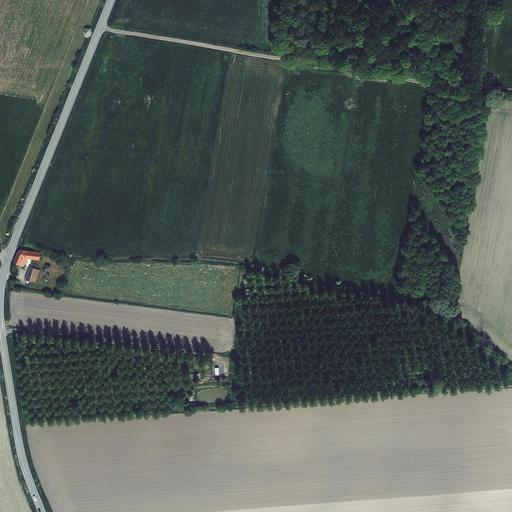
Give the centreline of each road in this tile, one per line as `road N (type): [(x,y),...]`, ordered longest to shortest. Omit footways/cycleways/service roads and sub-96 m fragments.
road 1 (track): [(511,91),(483,95),(99,28)]
road 2 (tertiary): [(0,291),(111,0)]
road 3 (track): [(1,331),(212,354)]
road 4 (tertiary): [(41,511),(19,447),(0,326)]
